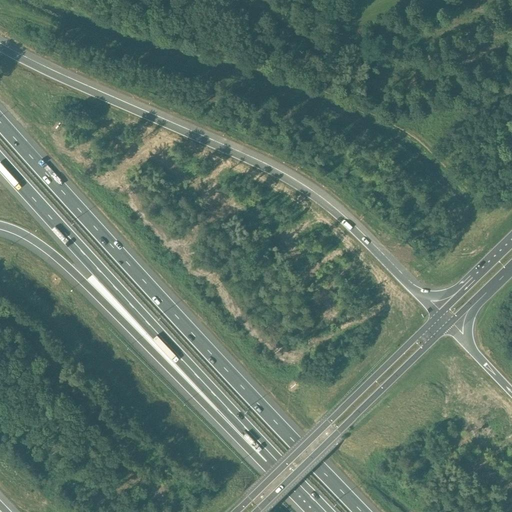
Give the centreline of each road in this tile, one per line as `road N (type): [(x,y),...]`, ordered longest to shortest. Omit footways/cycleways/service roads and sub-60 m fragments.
road 1 (motorway): [(359,511),(0,123)]
road 2 (motorway): [(438,316),(303,191),(0,49)]
road 3 (motorway): [(0,163),(271,456)]
road 4 (motorway): [(0,228),(58,261),(213,415),(271,456)]
road 5 (secondary): [(438,316),(235,511)]
road 6 (secondary): [(255,511),(447,326)]
